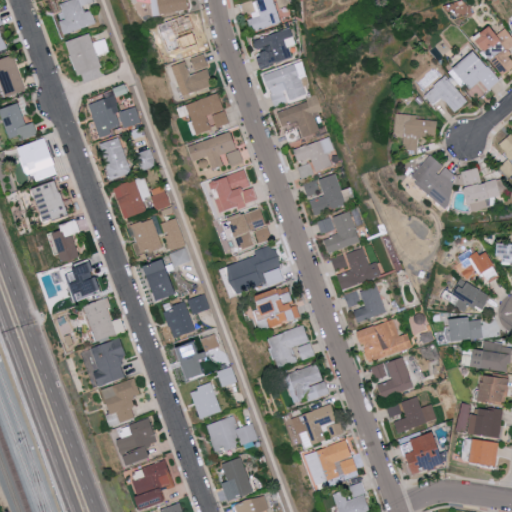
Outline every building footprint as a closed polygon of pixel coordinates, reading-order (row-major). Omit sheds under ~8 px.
[(98,24),(92,6),(96,4),(94,0),(71,0),(61,4),(67,19),(61,21),(66,35),(98,24)] [(191,10),(189,0),(151,0),(154,15),(191,10)] [(254,0),(253,0),(257,14),(247,17),(251,32),(280,24),(273,0),(254,0)] [(0,11),(0,51),(8,48),(0,26),(5,24),(0,11)] [(198,43),(187,14),(154,26),(165,55),(198,43)] [(504,77),(511,70),(511,56),(507,51),(511,46),(511,35),(506,28),(498,34),(492,26),(475,39),(504,77)] [(296,44),(290,27),(254,41),(258,52),(256,53),(262,68),(292,57),(289,47),(296,44)] [(69,41),(81,76),(104,68),(100,55),(110,52),(106,39),(95,42),(92,33),(69,41)] [(451,71),(475,100),(480,95),(473,87),(481,80),(488,89),(499,80),(475,51),(451,71)] [(197,71),(210,67),(205,53),(192,58),(197,71)] [(0,59),(0,75),(7,97),(26,91),(14,55),(0,59)] [(173,65),(183,95),(214,85),(209,68),(191,74),(187,61),(173,65)] [(433,106),(443,97),(455,112),(467,102),(445,76),(423,94),(433,106)] [(187,102),(196,134),(212,130),(209,119),(214,118),(217,127),(230,123),(226,110),(224,110),(220,93),(187,102)] [(141,121),(137,106),(120,112),(115,96),(90,104),(101,138),(112,134),(111,131),(141,121)] [(313,114),(322,111),(317,97),(278,111),(283,126),(298,120),(304,138),(320,133),(313,114)] [(26,125),(19,103),(1,108),(10,139),(20,136),(22,140),(39,135),(34,122),(26,125)] [(418,115),(397,113),(396,134),(404,134),(403,149),(418,150),(420,136),(437,137),(438,120),(417,119),(418,115)] [(190,144),(194,161),(209,157),(212,169),(223,166),(220,155),(227,153),(231,166),(242,163),(234,132),(190,144)] [(510,157),(499,167),(508,178),(511,174),(511,135),(510,133),(498,144),(510,157)] [(30,143),(39,171),(56,165),(46,137),(30,143)] [(100,143),(111,179),(131,173),(120,137),(100,143)] [(294,149),(298,163),(312,159),(316,171),(332,166),(327,152),(334,150),(330,137),(294,149)] [(157,165),(152,148),(136,153),(141,171),(157,165)] [(445,206),(459,188),(450,181),(455,174),(444,166),(430,155),(411,179),(445,206)] [(298,167),(302,178),(314,174),(309,162),(298,167)] [(462,171),(471,212),(494,208),(492,200),(507,197),(504,178),(482,183),(479,168),(462,171)] [(216,181),(228,210),(258,198),(254,187),(244,191),(242,185),(250,182),(245,170),(216,181)] [(319,179),(324,196),(311,200),(315,214),(345,206),(336,174),(319,179)] [(115,187),(126,218),(147,210),(143,198),(151,195),(144,176),(115,187)] [(36,187),(44,221),(68,216),(59,181),(36,187)] [(158,210),(172,205),(164,185),(150,190),(158,210)] [(273,239),(269,226),(267,226),(262,210),(229,220),(239,250),(273,239)] [(339,234),(324,239),(330,253),(361,241),(349,210),(332,217),(339,234)] [(140,254),(165,246),(154,216),(130,225),(140,254)] [(162,223),(172,250),(187,244),(176,217),(162,223)] [(317,222),(321,234),(334,229),(329,217),(317,222)] [(63,263),(80,257),(72,235),(81,232),(76,219),(58,225),(60,230),(47,234),(54,254),(59,252),(63,263)] [(286,278),(274,244),(255,251),(256,255),(228,265),(239,295),(286,278)] [(511,270),(511,244),(499,244),(499,256),(509,256),(509,270),(511,270)] [(170,253),(176,267),(190,261),(186,248),(170,253)] [(343,289),(382,277),(378,262),(369,265),(363,248),(346,253),(352,271),(339,275),(343,289)] [(494,267),(488,252),(478,256),(475,248),(455,257),(465,279),(494,267)] [(346,267),(343,254),(332,256),(335,269),(346,267)] [(178,295),(167,259),(147,266),(159,301),(178,295)] [(105,291),(93,260),(74,267),(76,271),(67,275),(77,301),(105,291)] [(483,311),(492,297),(465,281),(456,295),(483,311)] [(360,291),(365,307),(354,310),(358,322),(387,313),(378,286),(360,291)] [(345,294),(349,306),(361,303),(357,290),(345,294)] [(195,314),(211,308),(205,294),(189,300),(195,314)] [(106,298),(85,305),(97,341),(118,334),(106,298)] [(165,314),(173,311),(171,307),(186,301),(198,331),(175,340),(165,314)] [(453,342),(484,339),(482,317),(451,320),(453,342)] [(412,348),(407,333),(398,336),(393,320),(358,331),(368,362),(412,348)] [(310,341),(304,324),(267,338),(278,368),(298,361),(293,347),(310,341)] [(202,338),(205,350),(219,347),(216,334),(202,338)] [(91,350),(120,341),(126,356),(124,357),(123,359),(122,361),(120,362),(122,365),(119,366),(124,377),(99,388),(94,374),(99,372),(91,350)] [(174,350),(194,342),(205,373),(189,379),(183,363),(179,364),(174,350)] [(511,358),(511,345),(484,342),(483,350),(475,349),(473,367),(511,372),(511,358)] [(302,359),(316,356),(312,343),(298,347),(302,359)] [(387,363),(393,379),(379,384),(383,397),(415,386),(404,356),(387,363)] [(508,405),(511,379),(484,375),(481,402),(508,405)] [(101,391),(134,379),(140,395),(133,397),(134,400),(132,401),(134,407),(133,407),(133,409),(131,410),(134,419),(110,428),(105,416),(110,415),(101,391)] [(190,394),(198,391),(197,389),(210,384),(221,411),(200,419),(190,394)] [(401,402),(406,417),(394,421),(398,433),(438,419),(432,403),(421,407),(418,397),(401,402)] [(303,448),(327,441),(322,427),(338,422),(333,405),(294,417),(303,448)] [(473,414),(470,434),(500,438),(504,411),(481,407),(480,415),(473,414)] [(206,426),(233,415),(239,429),(252,424),(258,440),(217,455),(206,426)] [(119,429),(120,432),(118,433),(120,439),(115,441),(117,447),(119,450),(119,453),(123,458),(127,468),(149,459),(145,448),(158,444),(149,418),(119,429)] [(419,475),(448,463),(434,432),(405,444),(419,475)] [(497,466),(499,442),(474,439),(472,463),(497,466)] [(306,454),(315,485),(358,472),(348,440),(306,454)] [(224,482),(229,499),(253,492),(243,457),(223,463),(228,481),(224,482)] [(165,461),(173,483),(161,487),(160,490),(138,498),(133,483),(134,483),(132,477),(134,476),(133,475),(135,475),(134,473),(165,461)] [(340,511),(372,511),(362,482),(350,486),(354,499),(348,501),(345,491),(335,494),(340,511)] [(138,498),(135,499),(140,511),(164,503),(160,490),(138,498)] [(262,511),(269,509),(265,495),(237,502),(239,511),(262,511)] [(161,509),(161,511),(185,511),(181,502),(161,509)]
